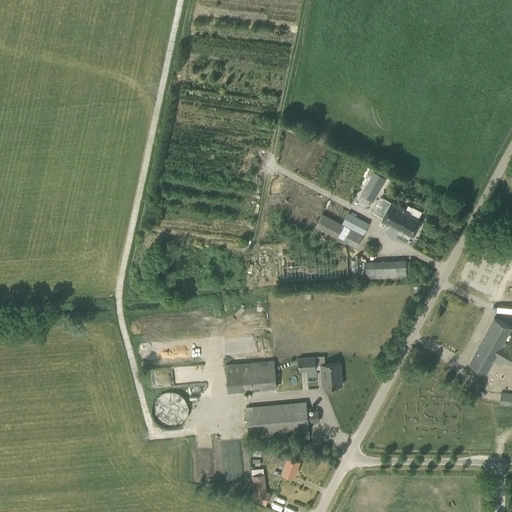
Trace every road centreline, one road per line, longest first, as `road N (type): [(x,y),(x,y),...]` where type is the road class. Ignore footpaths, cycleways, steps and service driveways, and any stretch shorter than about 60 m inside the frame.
road 1 (unclassified): [(348,460),(511,147)]
road 2 (unclassified): [(348,460),(511,462)]
